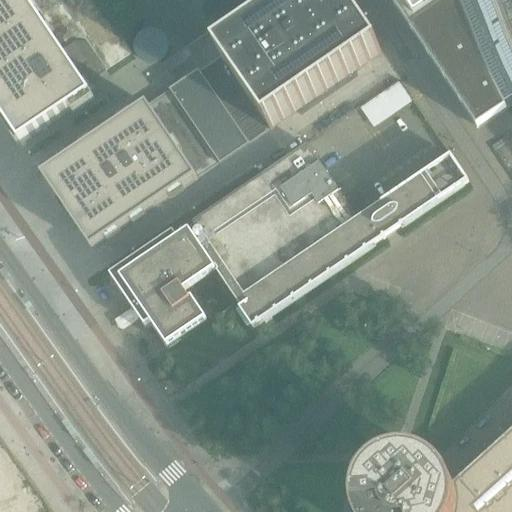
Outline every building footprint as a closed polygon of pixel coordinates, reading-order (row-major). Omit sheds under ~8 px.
[(0,0),(0,121),(19,149),(90,101),(81,88),(103,72),(54,0),(0,0)] [(361,69),(377,57),(379,58),(382,56),(343,0),(305,0),(290,11),(288,11),(285,13),(284,15),(268,26),(266,26),(263,28),(262,30),(246,41),(244,41),(241,43),(241,45),(224,56),(223,56),(220,58),(200,72),(250,146),(271,131),(271,132),(274,130),(274,128),(291,117),(292,117),(295,115),(296,113),(312,102),(314,102),(317,100),(318,98),(334,87),(336,87),(339,85),(339,84),(356,72),(357,72),(360,70),(361,69)] [(511,0),(389,0),(477,129),(506,109),(506,108),(511,103),(511,0)] [(136,56),(137,59),(139,63),(141,65),(144,67),(147,69),(150,69),(154,69),(158,68),(161,67),(163,65),(167,61),(168,58),(169,54),(169,51),(168,48),(167,45),(165,43),(162,39),(159,38),(155,37),(152,36),(149,37),(145,38),(142,40),(140,42),(138,44),(136,48),(136,52),(136,56)] [(200,72),(168,94),(218,167),(250,146),(200,72)] [(147,108),(40,181),(91,255),(198,182),(218,167),(168,94),(147,108)] [(253,329),(469,183),(451,157),(381,204),(372,210),(359,191),(344,201),(307,146),(193,223),(196,227),(196,228),(197,229),(192,233),(191,232),(190,232),(189,232),(179,238),(174,231),(108,276),(130,309),(133,307),(134,308),(132,309),(139,320),(141,319),(142,320),(139,322),(145,331),(151,327),(167,350),(210,321),(196,301),(193,303),(192,302),(185,292),(214,272),(213,271),(216,269),(219,272),(217,273),(241,309),(240,310),(253,329)] [(461,479),(454,485),(457,502),(455,511),(511,511),(511,432),(504,440),(493,450),(482,459),(472,469),(462,477),(461,479)] [(455,511),(457,502),(454,485),(450,478),(445,471),(439,465),(432,460),(424,456),(415,454),(407,453),(398,454),(390,456),(382,459),(375,464),(369,469),(363,476),(359,484),(357,492),(355,500),(355,509),(355,511),(455,511)]
